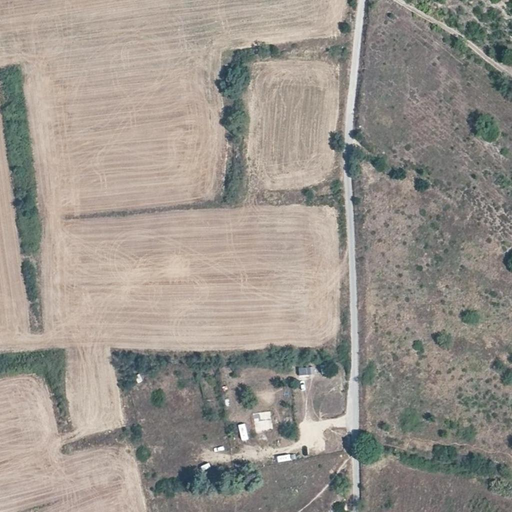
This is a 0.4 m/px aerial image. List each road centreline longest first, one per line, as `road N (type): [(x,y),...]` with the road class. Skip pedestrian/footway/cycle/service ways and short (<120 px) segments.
road 1 (track): [(359,511),(350,134),(363,0)]
road 2 (track): [(398,0),(478,48),(511,81)]
